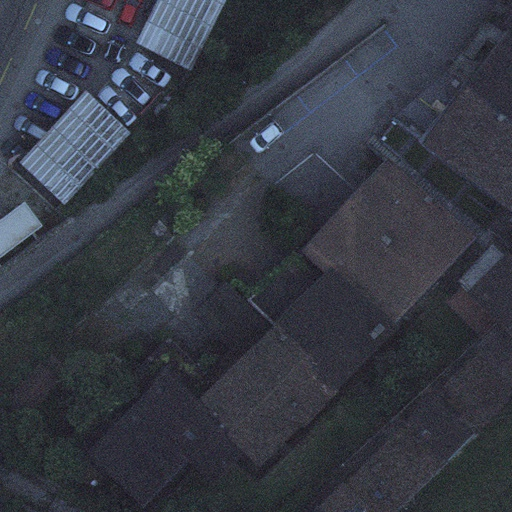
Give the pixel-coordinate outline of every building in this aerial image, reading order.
[(218,0),(158,0),(139,38),(187,62),(218,0)] [(511,29),(508,26),(462,88),(511,125),(511,29)] [(511,125),(462,88),(419,143),(511,214),(511,125)] [(62,201),(126,132),(85,94),(21,163),(62,201)] [(476,233),(388,153),(346,201),(433,284),(476,233)] [(394,324),(433,284),(346,201),(299,250),(325,275),(333,267),(394,324)] [(478,338),(434,382),(480,428),(511,395),(511,259),(508,255),(503,261),(490,248),(456,283),(461,288),(445,305),(478,338)] [(334,392),(394,324),(333,267),(325,275),(272,323),(334,392)] [(257,469),(334,392),(272,323),(197,400),(222,429),(257,469)] [(143,509),(222,429),(197,400),(167,369),(83,448),(143,509)] [(397,511),(480,428),(434,382),(314,506),(319,511),(397,511)]
